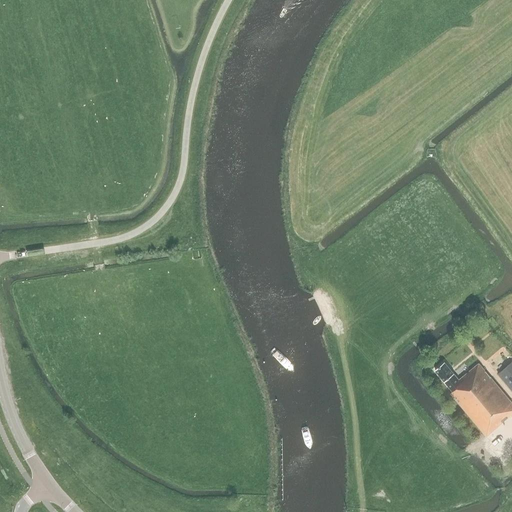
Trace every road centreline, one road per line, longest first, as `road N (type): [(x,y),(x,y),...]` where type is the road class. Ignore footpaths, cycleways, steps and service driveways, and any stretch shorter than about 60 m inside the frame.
road 1 (unclassified): [(0,257),(112,241),(164,209),(183,164),(193,85),(228,0)]
road 2 (secondary): [(50,483),(21,439),(0,374)]
